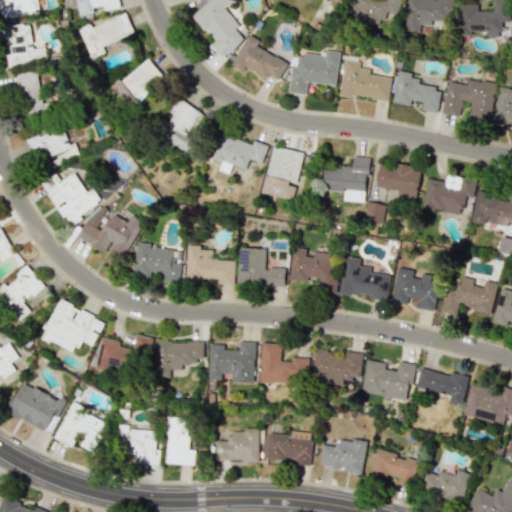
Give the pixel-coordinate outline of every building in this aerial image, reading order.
[(0,0),(0,17),(39,13),(37,0),(0,0)] [(117,0),(75,0),(78,15),(94,13),(93,7),(103,5),(104,10),(119,8),(117,0)] [(235,0),(234,0),(210,0),(192,14),(214,42),(211,44),(221,57),(243,40),(235,29),(239,26),(225,8),(235,0)] [(400,0),(350,0),(346,14),(357,17),(359,11),(367,14),(366,20),(381,25),(383,17),(394,20),(400,0)] [(451,0),(406,0),(406,31),(420,32),(420,25),(451,26),(451,0)] [(459,5),(459,33),(486,33),(487,37),(501,36),(500,22),(508,21),(508,2),(493,2),(494,10),(478,10),(478,5),(459,5)] [(78,28),(91,58),(105,52),(102,45),(133,32),(125,12),(91,26),(90,23),(78,28)] [(7,25),(10,54),(6,54),(7,66),(46,61),(44,47),(35,48),(32,23),(7,25)] [(279,80),(288,62),(256,46),(259,40),(247,34),(231,66),(243,71),(245,67),(266,77),(268,74),(279,80)] [(288,92),(305,94),(306,82),(336,85),(339,51),(325,50),(324,55),(300,52),(298,65),(291,64),(288,92)] [(158,85),(154,80),(161,74),(147,57),(115,84),(133,105),(158,85)] [(340,94),(388,100),(391,76),(369,74),(369,69),(359,68),(360,61),(344,59),(340,94)] [(393,102),(410,105),(411,100),(422,102),(421,110),(437,112),(441,88),(418,85),(420,74),(397,71),(393,102)] [(447,81),(442,112),(459,116),(462,101),(471,102),(468,119),(489,123),(496,83),(466,78),(465,84),(447,81)] [(511,126),(511,89),(498,87),(493,124),(511,126)] [(201,113),(178,98),(169,112),(171,113),(157,135),(187,155),(195,142),(186,136),(201,113)] [(26,140),(31,156),(39,153),(43,167),(79,157),(75,143),(68,144),(64,129),(26,140)] [(268,145),(254,140),(252,145),(222,133),(212,159),(222,163),(219,170),(229,174),(232,165),(245,169),(249,159),(261,163),(268,145)] [(295,200),(304,152),(271,146),(262,194),(295,200)] [(368,157),(352,157),(352,168),(324,166),(322,190),(344,191),(343,200),(365,202),(368,157)] [(398,190),(397,199),(416,202),(420,171),(411,170),(411,166),(379,162),(376,187),(398,190)] [(86,192),(74,173),(60,181),(55,173),(41,182),(68,224),(101,202),(92,187),(86,192)] [(427,178),(421,209),(434,212),(435,210),(461,214),(464,196),(472,197),(475,181),(446,176),(445,181),(427,178)] [(471,220),(510,227),(511,213),(511,212),(511,190),(510,190),(509,197),(476,191),(471,220)] [(382,223),(386,204),(367,201),(363,220),(382,223)] [(86,221),(101,230),(112,213),(97,204),(86,221)] [(84,222),(77,237),(106,252),(109,248),(125,256),(142,223),(130,217),(128,221),(111,213),(102,231),(84,222)] [(0,226),(0,261),(15,254),(0,226)] [(511,253),(511,238),(500,237),(498,252),(511,253)] [(179,282),(181,263),(179,263),(180,249),(136,244),(133,272),(162,275),(162,280),(179,282)] [(234,260),(214,259),(215,251),(200,251),(200,245),(186,245),(185,278),(217,279),(217,284),(233,284),(234,260)] [(265,248),(238,248),(237,285),(283,286),(284,269),(264,268),(265,248)] [(333,293),(337,255),(305,252),(306,250),(294,248),(291,279),(307,281),(308,276),(320,278),(318,291),(333,293)] [(387,298),(389,275),(370,273),(370,267),(359,265),(360,258),(344,256),(339,292),(387,298)] [(44,285),(27,265),(4,284),(3,283),(0,285),(0,297),(19,321),(31,311),(24,302),(44,285)] [(417,308),(435,311),(440,277),(421,273),(420,278),(412,277),(413,270),(397,267),(391,302),(406,304),(407,297),(418,299),(417,308)] [(490,312),(496,283),(483,280),(482,286),(473,284),(474,279),(461,276),(459,287),(446,284),(440,311),(456,315),(458,305),(490,312)] [(491,322),(506,325),(507,320),(511,321),(511,291),(500,288),(491,322)] [(93,346),(104,319),(57,299),(41,338),(74,352),(79,340),(93,346)] [(101,337),(95,369),(108,372),(109,365),(123,368),(125,356),(148,361),(153,338),(135,334),(132,349),(119,346),(120,341),(101,337)] [(203,341),(156,340),(156,376),(170,377),(170,370),(183,370),(183,362),(203,362),(203,341)] [(255,342),(239,341),(238,350),(224,349),(224,344),(209,343),(208,379),(221,379),(221,374),(231,374),(231,383),(254,383),(255,342)] [(0,374),(0,375),(3,379),(16,370),(10,362),(18,357),(9,342),(0,347),(0,374)] [(308,358),(291,357),(291,361),(280,360),(281,343),(261,342),(259,381),(307,383),(308,358)] [(363,353),(344,351),(344,354),(315,350),(311,381),(343,384),(344,378),(360,379),(363,353)] [(361,391),(407,400),(414,364),(398,361),(397,371),(385,369),(386,363),(367,359),(361,391)] [(461,405),(468,376),(451,372),(450,375),(419,368),(415,386),(450,394),(449,402),(461,405)] [(51,433),(65,402),(21,381),(6,412),(51,433)] [(463,414),(507,424),(511,401),(511,391),(470,383),(463,414)] [(54,438),(75,448),(77,445),(97,454),(112,420),(71,402),(54,438)] [(165,463),(194,465),(195,450),(189,449),(190,417),(167,416),(165,463)] [(136,464),(159,465),(160,449),(156,449),(157,430),(133,429),(133,425),(122,425),(121,452),(136,453),(136,464)] [(216,461),(259,460),(259,429),(229,429),(229,440),(216,441),(216,461)] [(311,465),(312,437),(268,435),(267,449),(265,449),(265,458),(295,460),(295,464),(311,465)] [(319,466),(361,473),(366,442),(336,437),(335,446),(322,444),(319,466)] [(368,473),(386,477),(386,474),(398,477),(396,485),(410,488),(418,460),(375,448),(368,473)] [(455,475),(439,469),(437,475),(426,470),(419,489),(459,503),(470,474),(456,470),(455,475)] [(466,511),(469,511),(511,511),(511,480),(508,479),(501,496),(476,486),(466,511)] [(0,501),(0,511),(48,511),(34,506),(33,508),(2,496),(0,501)]
